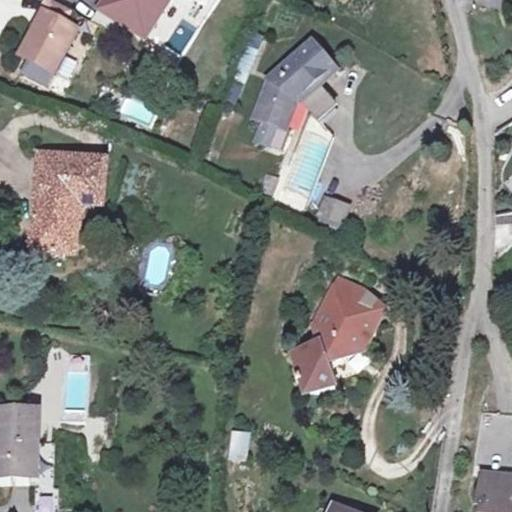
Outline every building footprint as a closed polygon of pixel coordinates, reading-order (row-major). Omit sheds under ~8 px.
[(45,14),(68,27),(74,15),(48,0),(46,7),(45,14)] [(143,19),(156,27),(172,0),(107,0),(101,11),(122,25),(134,33),(143,19)] [(93,23),(114,35),(122,25),(101,11),(93,23)] [(68,27),(45,14),(21,57),(56,76),(80,33),(68,27)] [(156,27),(143,19),(134,33),(147,41),(156,27)] [(301,101),(335,71),(314,46),(271,82),(257,119),(265,122),(257,144),(285,154),(293,132),(287,130),(301,101)] [(303,107),(320,126),(337,111),(336,105),(324,92),(320,93),(303,107)] [(118,123),(126,126),(128,120),(121,117),(118,123)] [(109,162),(41,156),(32,254),(79,259),(84,207),(105,209),(109,162)] [(262,196),(273,201),(280,183),(269,179),(262,196)] [(328,201),(320,219),(345,228),(352,211),(328,201)] [(302,383),(308,398),(335,388),(327,365),(355,355),(361,341),(369,345),(381,320),(374,316),(360,321),(353,317),(365,294),(339,281),(316,328),(322,331),(319,337),(320,346),(293,356),(301,378),(296,380),(298,385),(302,383)] [(365,294),(353,317),(360,321),(374,316),(381,320),(383,315),(365,294)] [(369,345),(361,341),(355,355),(363,356),(369,345)] [(0,479),(39,481),(41,413),(0,412),(0,429),(0,430),(0,429),(0,479)] [(230,463),(249,465),(250,450),(231,449),(230,463)] [(511,511),(511,485),(505,485),(506,480),(481,476),(477,507),(482,508),(481,511),(511,511)] [(56,481),(39,481),(39,505),(44,505),(56,505),(56,492),(56,481)] [(56,505),(44,505),(44,511),(59,511),(60,493),(56,492),(56,505)] [(339,503),(336,511),(339,511),(359,511),(339,503)]
